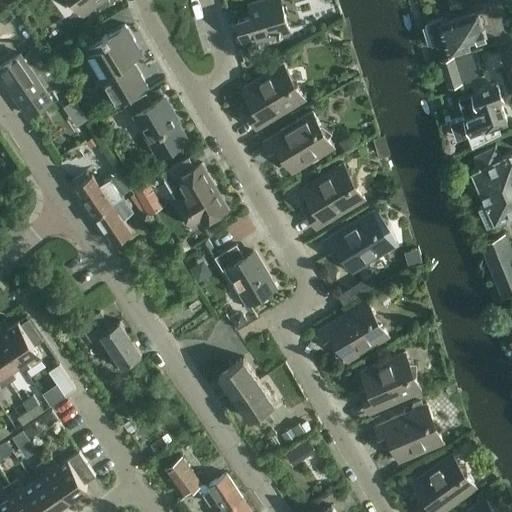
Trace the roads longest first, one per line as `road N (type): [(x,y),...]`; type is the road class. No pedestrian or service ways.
road 1 (residential): [(381,511),(281,323),(319,296),(203,103)]
road 2 (unclassified): [(276,511),(69,211)]
road 3 (residential): [(69,211),(0,108)]
road 4 (residential): [(203,103),(141,0)]
